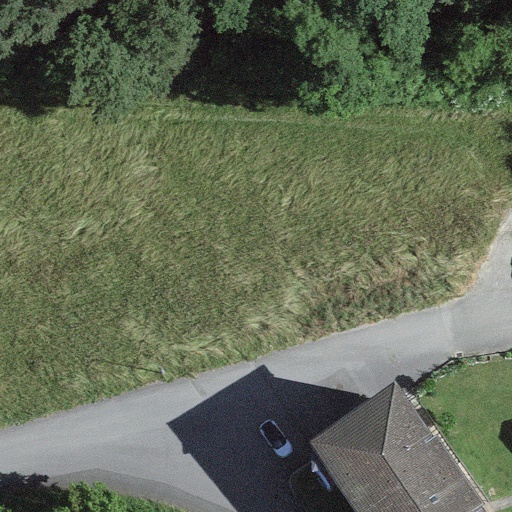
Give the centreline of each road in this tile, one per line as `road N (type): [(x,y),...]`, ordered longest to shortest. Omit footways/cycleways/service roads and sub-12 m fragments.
road 1 (residential): [(210,396),(511,327)]
road 2 (residential): [(0,454),(210,396)]
road 3 (unclassified): [(210,396),(288,511)]
